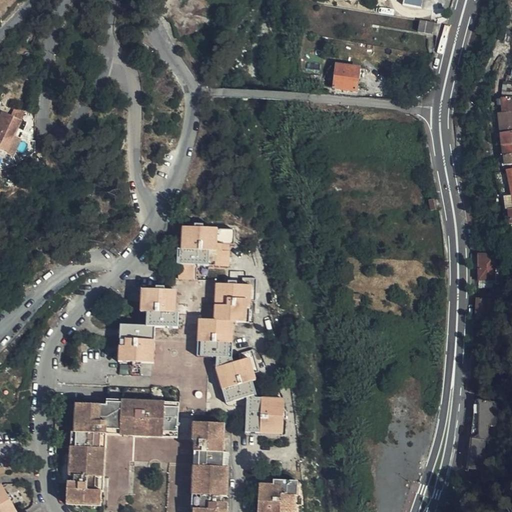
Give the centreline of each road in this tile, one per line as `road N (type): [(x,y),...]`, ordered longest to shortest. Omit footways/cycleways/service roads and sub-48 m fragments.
road 1 (residential): [(54,511),(38,450),(50,349),(159,211)]
road 2 (tertiary): [(440,110),(457,251),(453,383)]
road 3 (residential): [(192,93),(440,110)]
road 4 (residential): [(104,61),(80,129),(64,139),(50,136),(43,120),(47,60),(67,0)]
road 5 (unknown): [(118,511),(124,458),(142,442),(187,444),(187,511)]
road 6 (residential): [(159,211),(138,194),(129,80),(104,61)]
road 7 (tertiary): [(453,383),(414,511)]
road 8 (tertiary): [(431,511),(453,383)]
road 9 (unclassified): [(159,211),(187,145),(192,93)]
road 10 (unknown): [(286,449),(289,401),(258,336)]
